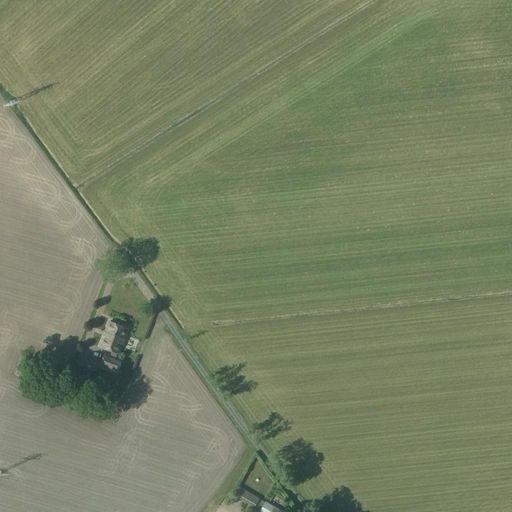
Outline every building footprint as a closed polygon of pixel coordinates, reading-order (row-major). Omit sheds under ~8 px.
[(130,330),(108,322),(99,347),(120,355),(130,330)] [(121,359),(105,352),(99,366),(115,373),(121,359)] [(73,377),(71,384),(81,387),(83,381),(73,377)] [(259,499),(236,485),(231,495),(253,508),(259,499)] [(283,511),(261,499),(258,506),(262,508),(260,511),(261,511),(283,511)]
